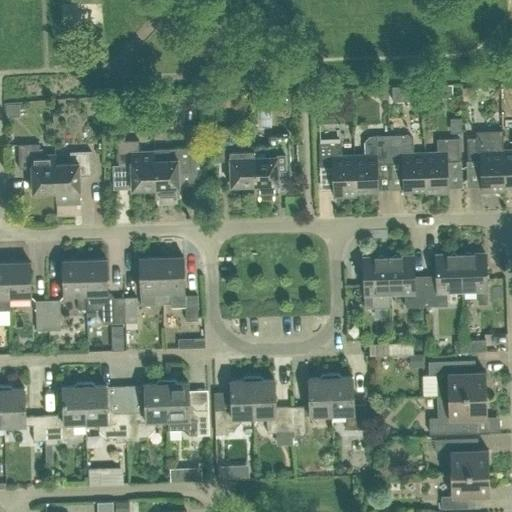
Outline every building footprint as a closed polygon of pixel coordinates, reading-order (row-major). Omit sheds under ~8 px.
[(315,94),(315,113),(332,113),(331,94),(315,94)] [(187,145),(204,144),(203,125),(187,125),(187,145)] [(480,160),(481,191),(504,190),(504,187),(503,187),(502,149),(503,149),(502,130),(475,130),(475,137),(466,137),(467,160),(480,160)] [(230,186),(254,185),(253,156),(254,156),(253,147),(238,148),(237,131),(216,132),(217,161),(229,161),(230,186)] [(408,134),(401,134),(388,135),(389,163),(402,163),(403,191),(425,190),(424,152),(413,152),(413,138),(408,134)] [(268,144),(253,145),(253,147),(254,156),(253,156),(254,185),(254,194),(258,194),(258,199),(275,198),(275,193),(278,193),(277,168),(290,168),(289,135),(268,136),(268,144)] [(388,135),(375,135),(369,135),(363,141),(364,154),(354,154),(355,192),(356,192),(378,192),(377,163),(389,163),(388,135)] [(511,186),(511,135),(511,136),(511,142),(511,148),(503,149),(502,149),(503,187),(504,187),(511,186)] [(459,161),(458,138),(436,138),(437,151),(424,152),(425,190),(425,193),(448,192),(447,161),(459,161)] [(138,140),(117,141),(118,165),(130,164),(131,189),(154,188),(155,188),(154,160),(155,160),(154,151),(139,151),(138,140)] [(333,196),(356,196),(356,192),(355,192),(354,154),(341,155),(341,142),(318,143),(319,166),(332,165),(333,196)] [(39,143),(18,144),(19,168),(31,168),(32,193),(55,192),(56,192),(55,163),(55,154),(39,155),(39,143)] [(154,148),(154,151),(155,160),(154,160),(155,188),(154,188),(155,198),(159,197),(159,203),(176,202),(176,197),(179,197),(178,172),(191,171),(190,147),(154,148)] [(80,200),(79,175),(92,175),(91,151),(70,152),(70,163),(55,163),(56,192),(55,192),(56,201),(80,200)] [(461,290),(477,289),(478,304),(487,303),(485,253),(460,254),(461,290)] [(435,255),(436,280),(425,281),(426,306),(447,305),(446,291),(461,290),(460,254),(435,255)] [(185,320),(198,320),(197,294),(185,295),(185,291),(184,291),(183,256),(161,257),(163,304),(170,304),(170,307),(185,306),(185,320)] [(389,293),(405,292),(405,306),(426,306),(425,281),(414,281),(413,256),(388,257),(389,293)] [(161,257),(139,258),(140,305),(155,305),(155,304),(163,304),(161,257)] [(390,307),(389,293),(388,257),(363,258),(365,308),(390,307)] [(77,295),(78,309),(86,309),(86,295),(85,295),(84,259),(62,260),(63,296),(77,295)] [(102,323),(113,323),(125,322),(124,297),(113,297),(113,295),(109,293),(108,293),(107,259),(84,259),(85,295),(86,295),(86,309),(102,308),(102,323)] [(8,262),(9,297),(31,296),(30,261),(8,262)] [(8,262),(0,262),(0,310),(9,310),(9,297),(8,262)] [(125,322),(137,322),(136,297),(124,297),(125,322)] [(48,330),(60,330),(60,299),(47,300),(48,330)] [(47,300),(35,300),(36,330),(48,330),(47,300)] [(486,351),(485,339),(460,340),(461,352),(486,351)] [(413,354),(413,342),(388,343),(388,354),(413,354)] [(428,374),(440,374),(447,374),(448,396),(486,394),(485,372),(475,372),(474,360),(428,361),(428,374)] [(366,429),(365,403),(353,404),(352,376),(342,376),(338,372),(330,373),(331,414),(335,414),(336,419),(345,418),(346,429),(366,429)] [(309,405),(304,406),(292,406),(293,431),(293,435),(305,435),(305,415),(331,414),(330,373),(322,373),(319,377),(308,377),(309,405)] [(230,380),(231,408),(214,409),(215,434),(227,433),(227,418),(254,417),(252,375),(245,375),(241,380),(230,380)] [(264,379),(260,375),(252,375),(254,417),(266,417),(267,432),(293,431),(292,406),(275,406),(274,379),(264,379)] [(139,437),(147,436),(155,429),(155,421),(167,420),(166,378),(158,379),(154,383),(144,383),(145,405),(138,411),(126,412),(127,441),(139,441),(139,437)] [(181,427),(189,435),(209,434),(208,409),(196,409),(189,403),(188,382),(178,382),(173,378),(166,378),(167,420),(168,428),(181,427)] [(73,431),(73,423),(86,423),(84,381),(77,382),(73,386),(62,386),(63,407),(56,414),(44,415),(45,440),(45,444),(58,443),(58,439),(66,439),(73,431)] [(115,437),(115,441),(127,441),(126,412),(114,412),(107,406),(106,385),(96,385),(92,381),(84,381),(86,423),(98,422),(99,430),(107,438),(115,437)] [(33,440),(45,440),(44,415),(25,415),(24,387),(14,388),(10,384),(2,384),(4,426),(32,425),(33,440)] [(476,417),(487,416),(486,394),(448,396),(437,396),(438,417),(429,417),(429,431),(477,429),(476,417)] [(435,452),(450,451),(450,473),(489,472),(488,450),(478,450),(477,438),(435,439),(435,452)] [(83,478),(104,476),(103,463),(82,465),(83,478)] [(218,478),(233,478),(233,465),(218,466),(218,478)] [(197,466),(198,480),(210,480),(209,466),(197,466)] [(480,507),(479,495),(489,494),(489,472),(450,473),(451,495),(441,496),(441,508),(480,507)]
